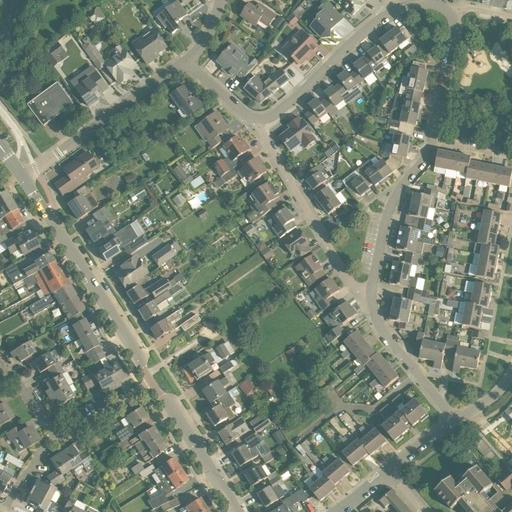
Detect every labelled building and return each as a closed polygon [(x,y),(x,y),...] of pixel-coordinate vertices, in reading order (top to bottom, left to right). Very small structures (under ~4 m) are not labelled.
[(342,0),(340,2),(353,16),(363,6),(361,3),(364,0),(367,0),(368,1),(368,0),(342,0)] [(173,35),(180,29),(177,24),(188,15),(178,1),(166,10),(167,11),(157,18),(165,29),(168,28),(173,35)] [(311,27),(313,29),(321,37),(329,38),(330,30),(335,25),(336,26),(342,20),(333,11),(335,8),(327,1),(317,11),(321,15),(319,17),(319,20),(311,27)] [(249,5),(241,16),(256,27),(260,21),(269,27),(276,16),(259,4),(256,9),(249,5)] [(104,15),(98,7),(87,15),(88,16),(89,19),(92,17),(95,21),(104,15)] [(298,9),(293,14),(298,20),(303,15),(298,9)] [(293,15),(287,21),(293,27),(299,21),(293,15)] [(273,26),(279,29),(286,19),(280,16),(273,26)] [(407,41),(412,38),(404,28),(400,31),(397,28),(393,32),(391,30),(387,33),(399,48),(408,41),(407,41)] [(319,49),(302,31),(284,49),(299,65),(307,57),(309,59),(319,49)] [(387,33),(383,36),(384,38),(380,42),(382,45),(377,48),(385,59),(399,48),(387,33)] [(167,48),(158,35),(146,43),(143,38),(133,45),(148,65),(155,60),(154,57),(167,48)] [(83,48),(92,60),(100,54),(87,36),(82,40),(86,45),(83,48)] [(44,53),(45,54),(50,62),(54,67),(61,62),(57,57),(56,56),(65,50),(58,42),(50,48),(51,49),(44,53)] [(114,48),(118,54),(105,64),(120,85),(134,75),(131,71),(136,67),(124,50),(120,44),(114,48)] [(243,80),(258,63),(252,58),(250,60),(233,45),(217,62),(235,78),(237,75),(243,80)] [(372,51),(363,58),(368,64),(375,74),(386,66),(385,64),(388,62),(385,59),(377,48),(375,46),(371,49),(372,51)] [(374,74),(362,60),(353,66),(357,71),(350,76),(358,86),(374,74)] [(426,65),(413,62),(409,78),(429,83),(430,78),(427,78),(428,72),(425,71),(426,65)] [(264,85),(255,77),(244,89),(254,99),(255,97),(261,104),(269,97),(268,96),(272,93),(274,95),(279,89),(290,80),(282,70),(271,79),(270,78),(264,85)] [(354,100),(349,93),(358,86),(350,76),(346,72),(338,79),(341,83),(334,88),(342,98),(344,102),(347,105),(354,100)] [(75,88),(89,107),(104,97),(101,94),(108,89),(96,73),(86,80),(81,74),(70,81),(75,88)] [(423,94),(425,88),(427,88),(429,83),(409,78),(404,77),(400,94),(419,99),(420,93),(423,94)] [(43,128),(74,105),(58,83),(27,106),(43,128)] [(182,110),(188,118),(203,107),(196,97),(193,99),(184,87),(171,97),(181,111),(182,110)] [(338,111),(336,108),(344,102),(342,98),(334,88),(333,87),(324,94),(328,98),(320,104),(328,114),(331,117),(338,111)] [(11,98),(15,95),(10,89),(10,90),(7,93),(11,98)] [(422,111),(419,111),(421,105),(418,104),(419,99),(400,94),(396,93),(393,110),(402,112),(421,116),(422,111)] [(305,116),(312,126),(328,114),(320,104),(317,99),(308,106),(312,111),(305,116)] [(416,127),(417,121),(420,122),(421,116),(402,112),(400,122),(388,120),(387,126),(399,128),(412,131),(413,126),(416,127)] [(216,114),(197,128),(210,146),(208,149),(210,152),(213,150),(225,141),(220,136),(229,129),(223,121),(222,122),(216,114)] [(280,138),(291,153),(302,145),(305,150),(317,141),(299,118),(288,127),(291,130),(280,138)] [(147,143),(153,138),(146,128),(140,133),(147,143)] [(412,144),(410,143),(412,131),(399,128),(398,135),(395,134),(392,145),(411,149),(412,144)] [(242,144),(238,138),(224,148),(224,149),(220,152),(225,158),(214,166),(218,172),(222,178),(234,169),(242,163),(239,158),(250,150),(245,142),(242,144)] [(328,146),(334,153),(340,149),(334,142),(328,146)] [(403,159),(406,159),(407,154),(410,154),(411,149),(392,145),(390,156),(391,156),(390,160),(401,167),(403,159)] [(330,149),(324,154),(328,158),(333,154),(330,149)] [(435,169),(446,171),(449,153),(438,151),(435,169)] [(68,177),(54,187),(63,198),(87,181),(85,177),(98,169),(87,153),(78,159),(79,160),(63,172),(68,177)] [(449,153),(446,171),(457,173),(461,156),(449,153)] [(457,173),(468,175),(470,162),(471,158),(461,156),(457,173)] [(251,184),(266,173),(257,160),(238,174),(243,181),(247,178),(251,184)] [(390,179),(388,177),(393,173),(401,167),(390,160),(385,163),(383,160),(374,167),(386,182),(390,179)] [(468,175),(467,180),(477,182),(481,165),(470,162),(468,175)] [(188,174),(181,165),(175,170),(187,185),(194,179),(190,173),(188,174)] [(314,191),(327,181),(323,176),(326,174),(319,165),(309,173),(313,178),(307,182),(311,187),(309,189),(312,193),(314,191)] [(481,165),(477,182),(488,184),(492,167),(481,165)] [(373,184),(375,187),(380,183),(381,185),(386,182),(374,167),(366,173),(361,167),(356,171),(360,177),(368,188),(373,184)] [(492,167),(488,184),(499,186),(502,169),(492,167)] [(238,175),(234,169),(222,178),(213,184),(218,190),(226,184),(238,175)] [(510,189),(511,175),(511,170),(502,169),(499,186),(510,189)] [(132,175),(124,179),(127,187),(136,183),(132,175)] [(201,176),(190,183),(195,190),(205,183),(201,176)] [(368,188),(360,177),(355,181),(353,178),(347,183),(345,185),(352,195),(357,191),(361,197),(366,194),(368,196),(372,193),(368,188)] [(334,196),(327,187),(333,182),(331,179),(327,181),(314,191),(318,196),(315,198),(319,203),(317,204),(319,208),(334,196)] [(253,224),(277,207),(274,201),(280,197),(271,184),(253,196),(257,202),(250,207),(254,212),(248,217),(253,224)] [(73,194),(76,200),(68,205),(78,220),(92,211),(91,210),(97,206),(84,186),(73,194)] [(141,186),(132,192),(137,201),(146,195),(141,186)] [(412,206),(435,210),(437,210),(439,200),(437,199),(439,193),(435,192),(425,190),(424,196),(414,194),(412,206)] [(6,192),(0,195),(0,220),(3,219),(17,211),(10,199),(10,198),(11,196),(10,194),(7,193),(6,192)] [(176,205),(184,202),(181,194),(173,198),(176,205)] [(345,211),(334,196),(319,208),(323,213),(325,211),(329,216),(331,214),(335,218),(345,211)] [(435,210),(412,206),(409,217),(420,219),(419,225),(431,227),(435,210)] [(92,216),(98,224),(86,232),(94,243),(107,234),(103,228),(114,221),(105,207),(92,216)] [(209,216),(205,210),(198,214),(202,220),(209,216)] [(277,225),(273,228),(280,239),(294,230),(291,225),(293,223),(292,222),(294,221),(286,210),(273,219),(277,225)] [(24,223),(17,211),(3,219),(0,220),(0,235),(0,237),(0,236),(0,245),(3,244),(8,241),(5,235),(10,231),(24,223)] [(482,222),(499,225),(501,215),(484,211),(482,222)] [(480,233),(497,236),(499,225),(482,222),(480,233)] [(244,231),(249,238),(255,234),(252,230),(254,229),(251,225),(244,231)] [(401,228),(399,239),(424,244),(435,246),(436,240),(427,239),(428,233),(430,234),(431,227),(419,225),(417,231),(401,228)] [(119,253),(118,251),(131,243),(136,251),(148,243),(142,235),(137,238),(129,226),(105,241),(107,245),(98,251),(105,262),(119,253)] [(284,243),(293,255),(297,261),(310,252),(306,246),(309,244),(300,231),(284,243)] [(38,247),(31,234),(25,238),(22,233),(8,241),(3,244),(10,255),(20,250),(23,255),(38,247)] [(489,245),(495,247),(497,236),(480,233),(478,244),(482,245),(489,247),(489,245)] [(424,244),(399,239),(397,250),(407,253),(406,258),(419,261),(420,256),(422,256),(424,244)] [(489,247),(482,245),(475,244),(473,254),(480,255),(498,259),(500,247),(495,247),(489,245),(489,247)] [(159,267),(175,256),(168,246),(152,257),(159,267)] [(438,248),(436,256),(443,258),(445,250),(438,248)] [(267,249),(262,253),(267,260),(272,256),(267,249)] [(23,270),(22,271),(26,278),(39,272),(39,271),(55,262),(49,254),(34,263),(35,265),(28,269),(27,267),(22,269),(23,270)] [(295,269),(309,288),(325,276),(321,271),(322,269),(319,265),(322,264),(315,255),(295,269)] [(480,255),(478,266),(496,270),(498,259),(480,255)] [(117,275),(126,289),(147,274),(136,258),(122,268),(124,270),(117,275)] [(394,262),(392,274),(410,277),(412,266),(418,267),(419,261),(406,258),(405,264),(394,262)] [(42,289),(63,277),(55,262),(39,271),(39,272),(26,278),(23,280),(20,282),(12,286),(15,291),(25,286),(27,289),(38,283),(42,289)] [(15,265),(5,270),(9,278),(16,274),(19,272),(15,265)] [(476,277),(493,281),(496,270),(478,266),(476,277)] [(408,288),(409,289),(416,290),(418,279),(410,277),(392,274),(390,285),(407,289),(408,288)] [(42,289),(47,298),(68,286),(63,277),(42,289)] [(152,293),(155,299),(167,290),(170,288),(167,283),(164,278),(149,288),(148,287),(143,291),(139,285),(126,294),(134,305),(146,297),(152,293)] [(170,288),(177,284),(173,279),(167,283),(170,288)] [(320,297),(315,301),(323,312),(335,304),(331,298),(340,291),(331,280),(315,291),(320,297)] [(492,287),(475,283),(472,295),(490,298),(492,287)] [(177,284),(168,291),(172,296),(181,290),(177,284)] [(57,302),(60,307),(68,321),(80,314),(85,311),(77,297),(69,285),(68,286),(47,298),(31,306),(36,314),(51,306),(57,302)] [(409,289),(408,295),(421,298),(422,291),(416,290),(409,289)] [(156,307),(171,297),(167,290),(155,299),(152,301),(152,302),(138,311),(145,322),(159,313),(156,307)] [(456,291),(449,290),(447,297),(452,298),(455,296),(456,291)] [(395,298),(392,310),(411,314),(413,303),(420,304),(421,298),(408,295),(407,301),(395,298)] [(483,308),(488,309),(490,298),(472,295),(470,305),(477,306),(477,307),(483,308)] [(330,315),(336,323),(339,321),(343,327),(357,316),(347,302),(330,315)] [(463,315),(481,319),(483,308),(477,307),(477,306),(470,305),(466,303),(463,315)] [(306,314),(311,320),(317,315),(313,309),(306,314)] [(399,329),(412,332),(413,326),(408,325),(411,314),(392,310),(390,321),(401,324),(399,329)] [(149,330),(153,335),(153,337),(154,339),(155,339),(156,340),(169,332),(170,333),(175,330),(171,324),(181,317),(177,311),(149,330)] [(14,316),(18,324),(23,322),(19,314),(14,316)] [(79,340),(96,329),(92,322),(87,326),(80,314),(68,321),(67,322),(74,335),(75,334),(79,340)] [(196,315),(180,326),(184,332),(200,321),(196,315)] [(463,315),(461,326),(479,329),(481,319),(463,315)] [(345,333),(339,326),(325,336),(330,344),(331,343),(337,339),(345,333)] [(101,338),(96,329),(79,340),(82,346),(81,347),(88,360),(91,359),(102,352),(95,341),(101,338)] [(486,334),(473,331),(471,338),(485,341),(486,334)] [(357,332),(344,343),(349,349),(341,356),(343,358),(364,341),(357,332)] [(415,346),(422,348),(419,359),(431,361),(434,343),(424,341),(425,334),(418,333),(415,346)] [(445,345),(434,343),(431,361),(442,364),(444,354),(450,355),(454,337),(448,336),(447,340),(446,340),(445,345)] [(460,338),(454,337),(450,355),(456,356),(454,366),(466,368),(469,350),(458,348),(459,343),(460,338)] [(357,359),(370,348),(364,341),(343,358),(344,360),(352,353),(357,359)] [(36,354),(29,342),(10,354),(13,359),(17,357),(20,363),(24,360),(27,366),(29,365),(38,359),(36,354)] [(216,349),(223,360),(231,356),(235,353),(228,342),(224,344),(216,349)] [(290,357),(298,352),(295,347),(287,352),(290,357)] [(357,359),(362,365),(354,371),(356,373),(376,356),(370,348),(357,359)] [(477,371),(481,353),(469,350),(466,368),(477,371)] [(100,361),(105,370),(116,390),(121,387),(119,383),(125,379),(116,364),(110,367),(102,352),(91,359),(93,364),(100,361)] [(32,370),(36,368),(40,374),(47,369),(51,375),(62,368),(58,362),(55,364),(49,353),(38,359),(29,365),(32,370)] [(188,367),(194,375),(195,374),(199,380),(213,371),(210,365),(215,361),(210,353),(188,367)] [(379,354),(376,356),(356,373),(357,375),(367,367),(372,373),(385,362),(379,354)] [(231,362),(220,369),(223,374),(234,367),(231,362)] [(369,385),(371,387),(392,370),(385,362),(372,373),(377,379),(369,385)] [(51,375),(54,380),(46,384),(49,390),(45,393),(48,398),(68,386),(62,376),(65,374),(62,368),(51,375)] [(110,393),(116,390),(105,370),(94,376),(92,373),(85,377),(92,388),(98,384),(102,392),(108,389),(110,393)] [(380,383),(385,389),(399,378),(392,370),(371,387),(373,389),(380,383)] [(81,379),(87,390),(92,388),(85,377),(81,379)] [(227,394),(224,388),(230,384),(226,378),(204,392),(212,404),(227,394)] [(252,384),(249,379),(239,387),(243,392),(252,384)] [(281,389),(275,381),(269,389),(273,395),(281,389)] [(48,398),(51,403),(55,401),(59,407),(74,398),(68,386),(48,398)] [(404,400),(400,395),(392,402),(397,409),(402,404),(401,403),(404,400)] [(286,402),(291,409),(299,404),(294,397),(286,402)] [(207,415),(211,421),(210,422),(213,426),(213,425),(215,427),(228,419),(230,421),(236,417),(230,408),(236,404),(233,399),(207,415)] [(427,415),(416,401),(415,400),(401,412),(400,411),(396,415),(396,416),(382,428),(394,442),(409,430),(405,426),(409,423),(413,427),(427,415)] [(0,427),(14,420),(5,404),(0,407),(0,427)] [(393,412),(388,405),(380,412),(384,417),(387,414),(389,416),(393,412)] [(121,443),(125,440),(127,438),(137,432),(135,429),(148,420),(141,408),(127,417),(131,424),(119,432),(115,434),(121,443)] [(268,417),(252,427),(256,433),(271,423),(268,417)] [(233,425),(219,434),(227,446),(250,431),(242,418),(235,423),(233,424),(233,425)] [(10,443),(18,439),(25,451),(40,442),(34,432),(31,434),(28,428),(22,432),(19,427),(5,435),(10,443)] [(361,428),(378,449),(387,442),(376,429),(370,434),(363,427),(361,428)] [(145,432),(130,442),(129,442),(132,447),(134,446),(141,442),(141,443),(143,442),(146,447),(160,438),(153,428),(146,432),(145,432)] [(364,449),(368,454),(370,456),(378,449),(361,428),(359,430),(365,438),(360,442),(365,448),(364,449)] [(245,441),(247,445),(232,455),(241,468),(260,455),(256,448),(262,445),(255,434),(245,441)] [(283,436),(276,440),(279,445),(286,441),(283,436)] [(344,439),(360,460),(368,454),(364,449),(365,448),(360,442),(358,440),(352,445),(345,437),(344,439)] [(130,442),(127,438),(121,443),(117,445),(122,454),(128,449),(125,445),(129,442),(130,442)] [(167,449),(160,438),(146,447),(150,453),(148,454),(149,455),(143,459),(146,464),(160,455),(160,454),(167,449)] [(484,457),(492,450),(481,438),(474,445),(484,457)] [(342,454),(353,467),(360,460),(344,439),(342,441),(348,448),(342,454)] [(299,446),(296,448),(303,456),(306,454),(300,446),(299,446)] [(73,469),(76,472),(83,468),(88,474),(94,470),(90,463),(92,462),(85,451),(77,456),(71,447),(61,454),(72,470),(73,469)] [(277,457),(273,452),(262,459),(265,465),(277,457)] [(50,461),(56,471),(51,474),(58,485),(64,481),(62,476),(72,470),(61,454),(50,461)] [(11,456),(7,462),(20,469),(23,463),(11,456)] [(350,473),(339,460),(333,465),(327,457),(324,459),(342,480),(350,473)] [(153,473),(160,483),(180,470),(173,458),(160,467),(155,471),(152,465),(144,470),(138,474),(142,479),(153,473)] [(330,481),(335,486),(342,480),(324,459),(322,461),(329,468),(322,473),(324,476),(329,482),(330,481)] [(135,476),(138,474),(144,470),(140,464),(131,469),(135,476)] [(253,487),(269,478),(261,466),(245,476),(253,487)] [(511,511),(511,472),(509,469),(496,479),(498,481),(493,485),(478,467),(461,481),(457,485),(451,478),(435,491),(451,510),(459,503),(466,511),(511,511)] [(188,482),(180,470),(160,483),(156,485),(162,494),(155,498),(154,497),(147,502),(153,510),(160,507),(168,502),(164,497),(188,482)] [(2,472),(0,476),(0,492),(2,494),(11,477),(2,472)] [(311,474),(328,495),(336,488),(335,486),(330,481),(329,482),(324,476),(319,480),(313,472),(311,474)] [(46,484),(37,480),(31,491),(51,501),(57,490),(52,488),(58,485),(51,474),(46,477),(48,481),(46,484)] [(315,483),(309,489),(320,502),(328,495),(311,474),(309,476),(315,483)] [(272,490),(271,488),(258,495),(266,508),(281,499),(283,502),(286,500),(284,496),(286,495),(281,487),(284,485),(279,476),(278,477),(272,480),(269,482),(274,490),(272,490)] [(289,511),(288,510),(301,502),(303,503),(309,500),(302,489),(286,500),(283,502),(285,506),(275,511),(289,511)] [(44,511),(51,501),(31,491),(25,503),(37,509),(35,511),(44,511)] [(402,503),(394,494),(392,491),(379,502),(385,509),(390,504),(395,509),(402,503)] [(83,511),(73,507),(76,501),(70,497),(63,510),(67,511),(83,511)] [(162,511),(166,511),(179,505),(176,498),(168,502),(160,507),(162,511)] [(203,511),(206,510),(199,500),(192,505),(191,503),(178,511),(203,511)] [(409,511),(402,503),(395,509),(397,511),(409,511)]
